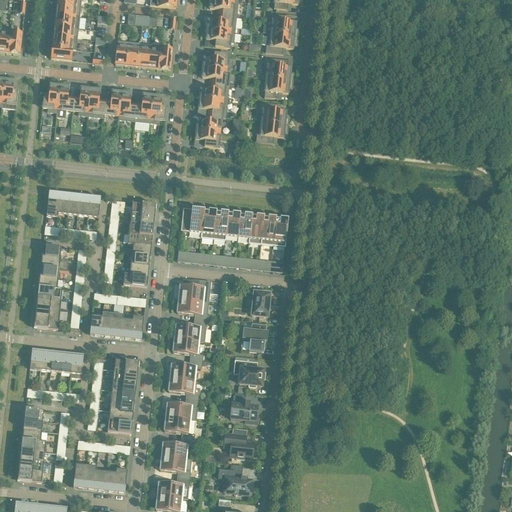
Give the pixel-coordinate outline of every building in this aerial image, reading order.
[(57,0),(57,6),(80,9),(81,0),(57,0)] [(150,0),(150,8),(155,8),(175,10),(176,0),(150,0)] [(301,0),(274,0),(274,10),(287,12),(288,6),(297,7),(298,1),(301,1),(301,0)] [(219,12),(218,18),(236,20),(238,4),(210,1),(209,11),(219,12)] [(57,6),(56,17),(79,20),(80,9),(57,6)] [(267,35),(297,39),(298,31),(295,31),(295,25),(286,24),(287,18),(273,16),(271,35),(267,35)] [(56,17),(54,28),(78,30),(79,20),(56,17)] [(208,23),(207,32),(234,35),(236,20),(218,18),(217,24),(208,23)] [(54,28),(53,39),(77,41),(78,30),(54,28)] [(0,54),(8,55),(11,32),(0,30),(0,54)] [(11,32),(8,55),(19,56),(22,33),(11,32)] [(234,35),(207,32),(206,42),(215,43),(215,49),(229,51),(230,44),(233,45),(234,35)] [(297,39),(267,35),(265,55),(283,57),(283,50),(293,51),(293,46),(296,46),(297,39)] [(53,39),(52,49),(76,52),(77,41),(53,39)] [(115,67),(126,68),(129,44),(118,43),(115,67)] [(126,68),(137,69),(140,45),(129,44),(126,68)] [(137,69),(148,70),(150,47),(140,45),(137,69)] [(148,70),(159,71),(161,48),(150,47),(148,70)] [(161,48),(159,71),(170,72),(172,49),(161,48)] [(76,52),(52,49),(51,61),(71,63),(72,52),(76,52)] [(204,61),(203,70),(230,73),(231,64),(228,63),(228,57),(214,55),(213,62),(204,61)] [(265,61),(263,80),(292,83),(293,76),(290,75),(291,70),(281,69),(282,63),(265,61)] [(211,81),(211,87),(229,89),(229,88),(230,74),(230,73),(203,70),(202,80),(211,81)] [(292,83),(263,80),(262,80),(266,81),(264,100),(278,101),(278,95),(288,96),(288,90),(291,91),(292,83)] [(14,83),(4,82),(1,109),(2,109),(2,110),(16,112),(18,93),(13,92),(14,83)] [(47,114),(56,115),(59,88),(50,87),(49,97),(44,97),(42,110),(47,111),(47,114)] [(201,92),(199,101),(227,104),(229,89),(211,87),(210,93),(201,92)] [(57,112),(72,113),(74,99),(68,98),(69,89),(59,88),(56,115),(57,115),(57,112)] [(250,100),(251,90),(231,89),(230,99),(250,100)] [(78,117),(87,118),(90,91),(81,90),(80,100),(74,99),(72,113),(78,114),(78,117)] [(87,118),(103,120),(105,102),(99,102),(100,92),(90,91),(87,118)] [(118,122),(121,94),(112,93),(111,103),(105,102),(103,120),(104,117),(105,117),(118,118),(118,122)] [(118,122),(134,123),(136,106),(130,105),(131,95),(121,94),(118,122)] [(134,123),(149,125),(152,98),(143,97),(142,106),(136,106),(134,123)] [(152,98),(149,125),(159,126),(159,123),(164,123),(166,109),(161,108),(162,99),(152,98)] [(208,112),(207,118),(225,120),(227,104),(199,101),(198,111),(208,112)] [(260,105),(258,124),(287,128),(288,120),(285,120),(286,114),(276,113),(277,107),(260,105)] [(197,123),(196,132),(220,135),(222,120),(225,120),(207,118),(207,124),(197,123)] [(287,128),(258,124),(256,144),(273,146),(274,139),(283,140),(284,135),(286,135),(287,128)] [(59,137),(69,138),(69,131),(60,130),(59,137)] [(220,135),(196,132),(195,142),(205,143),(204,149),(218,151),(220,135)] [(46,218),(56,219),(59,196),(49,195),(46,218)] [(58,215),(67,216),(69,197),(59,196),(56,219),(57,219),(58,215)] [(67,216),(77,218),(79,198),(69,197),(67,216)] [(77,218),(88,219),(90,199),(79,198),(77,218)] [(90,199),(88,219),(98,220),(100,202),(100,200),(90,199)] [(132,205),(131,215),(154,218),(155,208),(132,205)] [(200,240),(201,240),(204,213),(183,211),(180,233),(201,235),(200,240)] [(201,240),(213,241),(216,214),(204,213),(201,240)] [(213,241),(225,243),(228,215),(216,214),(213,241)] [(131,215),(130,226),(153,228),(154,218),(131,215)] [(226,238),(237,239),(240,217),(228,215),(225,243),(226,238)] [(248,245),(249,245),(251,218),(240,217),(237,239),(249,240),(248,245)] [(249,245),(260,247),(263,219),(251,218),(249,245)] [(260,247),(272,248),(275,220),(263,219),(260,247)] [(275,220),(272,248),(285,249),(288,222),(275,220)] [(130,226),(129,236),(152,239),(153,228),(130,226)] [(129,236),(127,246),(151,249),(152,239),(129,236)] [(133,247),(132,257),(150,259),(151,249),(127,246),(133,247)] [(43,248),(42,259),(60,260),(61,250),(43,248)] [(132,257),(131,267),(149,269),(150,259),(132,257)] [(42,259),(41,269),(59,271),(60,260),(42,259)] [(131,267),(130,277),(148,278),(149,269),(131,267)] [(41,269),(39,279),(58,281),(59,271),(41,269)] [(148,278),(130,277),(124,276),(123,287),(147,290),(148,278)] [(39,279),(38,289),(62,292),(62,291),(57,291),(58,281),(39,279)] [(180,288),(178,301),(209,305),(211,284),(198,282),(197,290),(180,288)] [(262,289),(250,288),(250,294),(254,295),(251,318),(267,319),(270,296),(262,295),(262,289)] [(38,289),(37,299),(61,302),(62,292),(38,289)] [(37,299),(36,309),(60,312),(61,302),(37,299)] [(194,317),(194,323),(206,324),(209,305),(178,301),(177,315),(194,317)] [(36,309),(35,319),(59,322),(60,312),(36,309)] [(100,339),(110,340),(113,316),(103,315),(102,315),(102,319),(100,339)] [(110,340),(120,341),(122,321),(123,321),(123,317),(113,316),(110,340)] [(89,337),(100,339),(102,319),(91,318),(89,337)] [(122,321),(120,341),(130,342),(133,318),(132,318),(132,322),(123,321),(122,321)] [(133,318),(130,342),(141,343),(143,319),(133,318)] [(59,322),(35,319),(34,330),(58,333),(59,322)] [(175,327),(174,341),(204,344),(206,324),(194,323),(193,329),(175,327)] [(248,354),(263,355),(265,343),(267,344),(268,334),(266,333),(266,327),(251,326),(251,332),(243,331),(242,341),(250,342),(248,354)] [(190,356),(189,362),(202,364),(203,358),(197,357),(198,344),(204,345),(204,344),(174,341),(172,354),(190,356)] [(216,348),(216,356),(223,356),(224,349),(216,348)] [(30,371),(40,372),(42,353),(32,352),(30,371)] [(40,372),(50,374),(52,354),(42,353),(40,372)] [(50,374),(60,375),(63,355),(52,354),(50,374)] [(70,380),(73,356),(63,355),(60,375),(70,376),(70,380)] [(73,356),(70,380),(81,381),(83,357),(73,356)] [(115,362),(114,372),(137,375),(138,365),(115,362)] [(171,367),(170,380),(194,383),(196,370),(202,370),(202,364),(189,362),(189,369),(171,367)] [(248,387),(248,389),(255,390),(256,388),(262,388),(262,381),(264,382),(265,374),(263,374),(263,373),(253,371),(254,364),(235,362),(233,376),(240,377),(239,386),(248,387)] [(114,372),(113,383),(136,385),(137,375),(114,372)] [(186,396),(185,402),(198,403),(199,397),(193,396),(194,383),(170,380),(168,394),(186,396)] [(113,383),(112,393),(135,395),(136,385),(113,383)] [(112,393),(110,403),(134,406),(135,395),(112,393)] [(230,421),(246,423),(245,425),(256,426),(257,418),(258,418),(258,417),(257,417),(257,409),(249,408),(250,405),(245,404),(246,399),(233,397),(232,406),(231,406),(230,421)] [(167,406),(165,420),(196,423),(198,403),(185,402),(184,408),(167,406)] [(110,403),(109,413),(133,416),(134,406),(110,403)] [(25,411),(24,422),(42,423),(44,413),(25,411)] [(109,413),(108,423),(132,426),(133,416),(109,413)] [(181,435),(181,441),(194,443),(196,423),(165,420),(164,433),(181,435)] [(24,422),(23,432),(41,434),(42,423),(24,422)] [(132,426),(108,423),(107,434),(131,437),(132,426)] [(245,445),(246,439),(247,432),(232,431),(232,437),(225,436),(223,449),(230,450),(230,459),(236,459),(236,461),(244,462),(244,460),(252,461),(253,446),(245,445)] [(23,432),(22,442),(46,444),(40,443),(41,434),(23,432)] [(163,445),(161,459),(192,462),(186,461),(187,448),(193,449),(194,443),(181,441),(180,447),(163,445)] [(22,442),(21,452),(44,454),(46,444),(22,442)] [(21,452),(20,462),(43,465),(44,454),(21,452)] [(177,475),(177,481),(189,482),(192,462),(161,459),(160,473),(177,475)] [(20,462),(19,472),(42,475),(43,465),(20,462)] [(73,490),(83,491),(86,468),(75,467),(73,490)] [(219,471),(218,481),(225,481),(224,495),(233,496),(233,497),(235,497),(235,496),(250,498),(252,484),(247,483),(247,480),(241,480),(242,468),(231,467),(230,472),(219,471)] [(83,491),(94,492),(96,469),(86,468),(83,491)] [(94,492),(104,494),(106,474),(96,473),(97,469),(96,469),(94,492)] [(104,494),(114,495),(117,471),(116,471),(115,475),(106,474),(104,494)] [(117,471),(114,495),(124,496),(127,472),(117,471)] [(42,475),(19,472),(18,483),(41,485),(42,475)] [(158,485),(157,498),(181,501),(183,488),(189,488),(189,482),(177,481),(176,487),(158,485)] [(180,511),(181,501),(157,498),(155,511),(180,511)]
